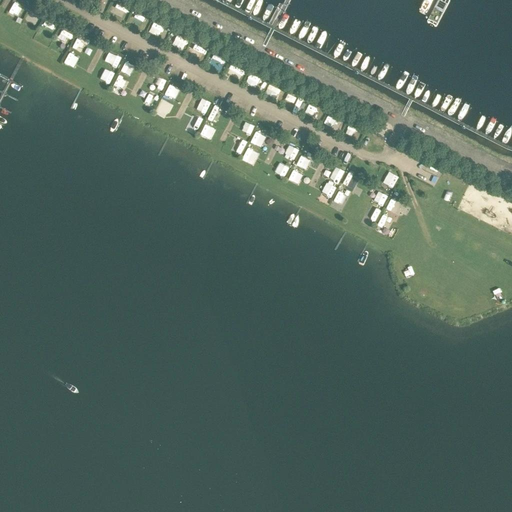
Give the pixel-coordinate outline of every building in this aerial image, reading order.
[(24,20),(33,26),(39,16),(31,11),(24,20)] [(153,22),(149,32),(160,37),(164,27),(153,22)] [(175,34),(170,45),(183,51),(188,40),(175,34)] [(74,68),(78,57),(68,53),(63,64),(74,68)] [(229,75),(240,79),(244,68),(233,64),(229,75)] [(121,74),(130,76),(132,67),(123,65),(121,74)] [(100,78),(110,83),(115,73),(105,68),(100,78)] [(151,87),(161,92),(166,81),(156,76),(151,87)] [(122,94),(128,83),(117,78),(112,89),(122,94)] [(269,84),(264,95),(277,101),(281,90),(269,84)] [(168,86),(164,94),(173,98),(177,90),(168,86)] [(205,114),(211,104),(203,99),(197,109),(205,114)] [(161,102),(155,113),(164,118),(170,106),(161,102)] [(310,105),(306,114),(314,118),(318,109),(310,105)] [(193,115),(187,128),(197,132),(202,119),(193,115)] [(329,116),(326,123),(332,126),(335,119),(329,116)] [(250,137),(256,126),(251,123),(245,134),(250,137)] [(344,134),(355,138),(358,128),(347,124),(344,134)] [(200,137),(209,141),(213,131),(204,127),(200,137)] [(262,147),(267,136),(256,131),(252,143),(262,147)] [(284,158),(294,162),(299,150),(289,146),(284,158)] [(244,159),(255,163),(258,151),(248,148),(244,159)] [(297,165),(307,170),(312,159),(303,154),(297,165)] [(286,176),(291,165),(286,163),(281,174),(286,176)] [(328,178),(338,184),(345,173),(335,167),(328,178)] [(293,170),(289,180),(298,185),(303,174),(293,170)] [(389,172),(383,184),(393,188),(398,177),(389,172)] [(327,183),(322,195),(330,199),(336,188),(327,183)] [(342,207),(348,196),(339,191),(333,202),(342,207)] [(378,191),(374,200),(384,204),(387,194),(378,191)] [(395,214),(399,205),(390,200),(386,210),(395,214)] [(371,206),(366,216),(375,221),(380,211),(371,206)] [(379,225),(387,229),(391,219),(384,216),(379,225)]
